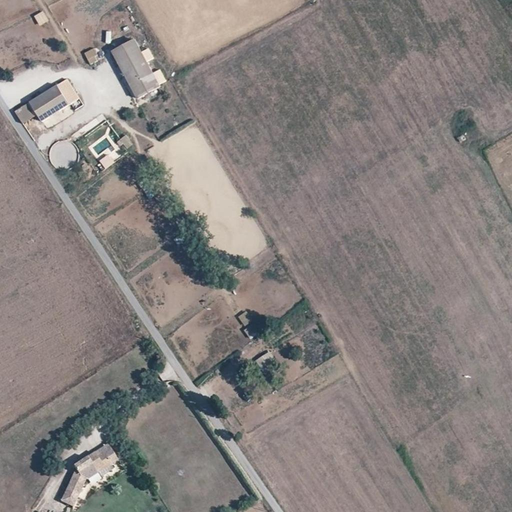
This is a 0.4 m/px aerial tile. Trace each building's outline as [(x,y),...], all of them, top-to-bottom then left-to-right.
[(35,14),(38,25),(48,22),(45,11),(35,14)] [(134,40),(112,52),(123,75),(145,62),(134,40)] [(98,55),(95,49),(85,54),(90,64),(97,61),(95,57),(98,55)] [(158,87),(145,62),(123,75),(131,89),(136,99),(158,87)] [(39,115),(42,120),(68,104),(63,94),(72,89),(66,80),(48,91),(30,102),(39,115)] [(78,98),(72,89),(63,94),(68,104),(78,98)] [(25,124),(39,115),(30,102),(17,111),(25,124)] [(127,135),(121,139),(124,144),(131,140),(127,135)] [(105,167),(112,163),(108,155),(101,159),(105,167)] [(151,187),(142,192),(146,199),(155,194),(151,187)] [(181,233),(171,240),(176,246),(185,240),(181,233)] [(243,325),(253,321),(248,311),(239,315),(243,325)] [(256,359),(263,371),(278,362),(271,350),(256,359)] [(62,499),(73,504),(86,477),(89,479),(120,459),(110,444),(96,453),(74,466),(78,472),(75,474),(62,499)]
